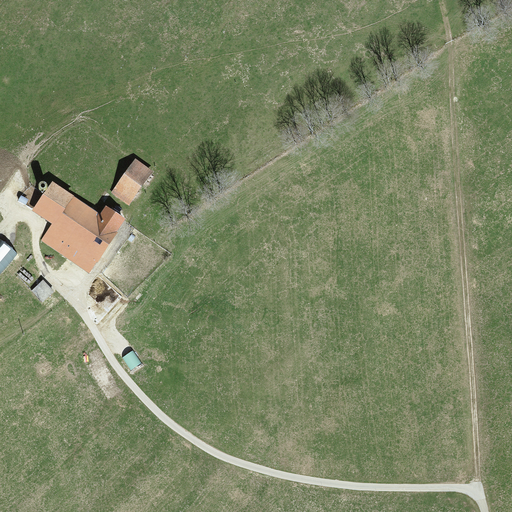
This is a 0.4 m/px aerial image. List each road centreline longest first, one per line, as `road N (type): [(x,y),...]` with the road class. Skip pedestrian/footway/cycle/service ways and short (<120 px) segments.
road 1 (unclassified): [(484,511),(478,491),(339,485),(258,470),(210,451),(156,413),(112,362),(50,274),(29,216),(17,213),(0,229)]
road 2 (track): [(478,491),(442,0)]
